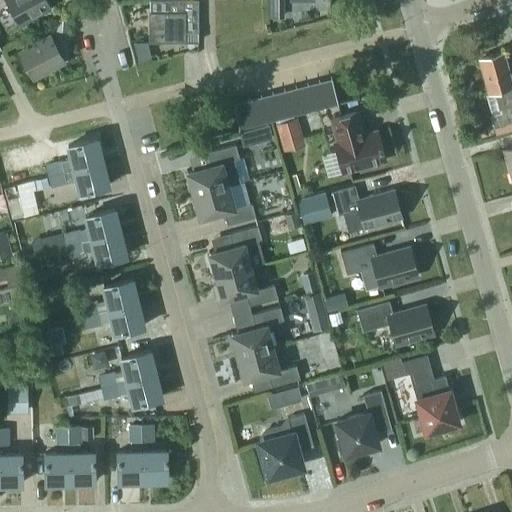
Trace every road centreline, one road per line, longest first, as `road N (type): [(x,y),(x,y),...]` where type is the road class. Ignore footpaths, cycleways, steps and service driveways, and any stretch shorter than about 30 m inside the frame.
road 1 (residential): [(207,511),(208,441),(114,105)]
road 2 (residential): [(511,374),(416,28)]
road 3 (residential): [(175,91),(416,28)]
road 4 (residential): [(511,449),(318,511)]
